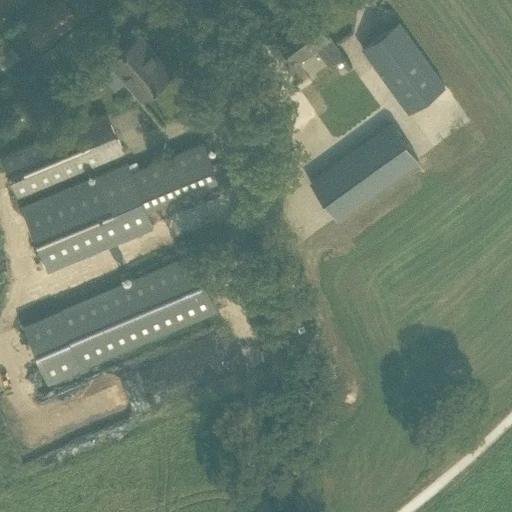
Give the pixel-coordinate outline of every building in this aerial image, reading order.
[(58,0),(23,29),(41,50),(78,19),(62,0),(58,0)] [(313,48),(324,64),(340,53),(323,28),(311,12),(277,37),(289,53),(295,61),(313,48)] [(362,49),(408,113),(444,87),(398,23),(362,49)] [(109,59),(142,98),(171,73),(138,35),(109,59)] [(14,46),(0,55),(0,63),(4,70),(22,58),(14,46)] [(376,75),(365,83),(380,104),(391,96),(376,75)] [(0,156),(0,160),(16,198),(124,152),(107,112),(0,156)] [(392,124),(310,183),(336,219),(418,160),(392,124)] [(23,207),(49,271),(153,227),(145,208),(217,178),(202,144),(131,174),(127,164),(23,207)] [(24,325),(49,384),(217,312),(192,253),(24,325)]
